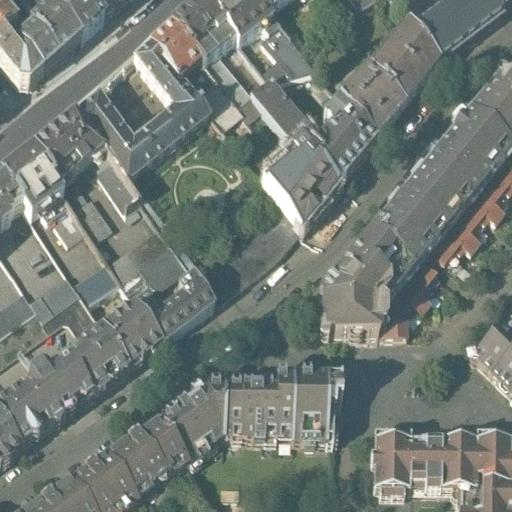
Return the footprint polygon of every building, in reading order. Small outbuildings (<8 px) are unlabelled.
[(33,0),(31,0),(21,10),(37,29),(50,18),(33,0)] [(73,0),(70,0),(50,18),(80,50),(92,40),(103,30),(73,0)] [(73,0),(103,30),(109,24),(117,19),(98,0),(73,0)] [(122,13),(129,8),(122,0),(98,0),(117,19),(122,13)] [(209,0),(200,8),(235,50),(238,55),(274,26),(271,23),(250,0),(209,0)] [(250,0),(271,23),(297,0),(250,0)] [(344,0),(359,19),(385,0),(384,0),(344,0)] [(453,0),(454,1),(410,33),(440,73),(505,25),(502,21),(486,0),(453,0)] [(511,0),(486,0),(502,21),(511,12),(511,0)] [(205,75),(235,50),(200,8),(185,20),(170,33),(200,70),(205,75)] [(2,11),(0,11),(0,48),(1,48),(22,30),(12,18),(4,9),(2,11)] [(12,18),(22,30),(28,36),(37,29),(21,10),(12,18)] [(37,29),(28,36),(31,40),(58,70),(71,59),(80,50),(50,18),(37,29)] [(160,43),(148,53),(180,89),(200,70),(170,33),(160,43)] [(410,33),(369,73),(408,112),(440,73),(410,33)] [(31,40),(16,53),(42,83),(49,78),(58,70),(31,40)] [(34,91),(42,83),(16,53),(10,59),(1,48),(0,48),(0,72),(19,95),(23,96),(28,96),(34,91)] [(98,102),(74,122),(102,160),(126,193),(212,125),(180,89),(148,53),(134,67),(172,116),(133,149),(98,102)] [(369,73),(337,106),(376,145),(408,112),(369,73)] [(469,121),(511,156),(511,86),(509,90),(507,89),(498,88),(469,121)] [(376,145),(337,106),(300,150),(339,193),(376,145)] [(412,191),(453,228),(477,198),(502,169),(511,156),(469,121),(412,191)] [(53,140),(32,158),(58,196),(72,183),(87,173),(102,160),(74,122),(53,140)] [(281,144),(246,171),(277,212),(301,239),(339,193),(300,150),(293,158),(281,144)] [(511,156),(502,169),(511,177),(511,156)] [(32,158),(0,183),(23,217),(31,228),(44,220),(63,206),(58,196),(32,158)] [(126,193),(102,160),(87,173),(125,226),(140,213),(126,193)] [(511,177),(502,169),(477,198),(494,212),(510,192),(511,194),(511,177)] [(0,183),(0,232),(23,217),(0,183)] [(88,209),(72,183),(58,196),(63,206),(86,241),(92,251),(112,236),(92,206),(88,209)] [(372,240),(414,275),(420,267),(429,257),(453,228),(412,191),(393,215),(372,240)] [(502,218),(494,212),(477,198),(453,228),(469,241),(486,222),(493,228),(498,223),(502,218)] [(86,241),(63,206),(44,220),(70,255),(86,241)] [(301,239),(277,212),(193,290),(212,316),(274,269),(301,239)] [(469,241),(453,228),(429,257),(445,270),(461,251),(469,257),(473,252),(477,248),(469,241)] [(157,238),(105,273),(118,291),(168,255),(157,238)] [(377,342),(388,341),(388,324),(387,309),(414,275),(372,240),(338,281),(317,306),(321,310),(322,338),(327,344),(335,344),(376,343),(377,342)] [(168,255),(118,291),(134,313),(185,278),(168,255)] [(387,309),(388,324),(401,324),(402,321),(412,310),(421,316),(424,312),(428,307),(420,300),(436,281),(420,267),(414,275),(387,309)] [(104,271),(71,293),(78,304),(84,313),(118,291),(105,273),(104,271)] [(134,313),(163,354),(212,316),(193,290),(185,278),(134,313)] [(67,284),(29,311),(34,320),(41,331),(78,304),(71,293),(67,284)] [(0,345),(34,320),(29,311),(22,301),(0,316),(0,345)] [(84,313),(78,304),(41,331),(48,342),(63,332),(67,332),(80,352),(87,348),(87,345),(92,342),(95,342),(101,338),(84,313)] [(163,354),(134,313),(125,320),(120,320),(109,328),(109,332),(101,338),(128,379),(163,354)] [(34,320),(0,345),(0,374),(48,342),(41,331),(34,320)] [(402,321),(401,324),(388,324),(388,341),(395,342),(405,341),(405,323),(402,321)] [(511,402),(511,334),(506,328),(472,362),(511,402)] [(67,370),(92,405),(128,379),(101,338),(95,342),(92,342),(87,345),(87,348),(80,352),(85,358),(67,370)] [(92,405),(67,370),(51,381),(49,379),(40,377),(27,386),(27,389),(26,393),(0,410),(0,430),(19,458),(44,440),(56,432),(64,426),(64,425),(92,405)] [(233,446),(292,447),(292,382),(276,382),(276,393),(261,393),(233,392),(233,446)] [(333,383),(292,382),(292,447),(332,447),(332,445),(332,418),(333,383)] [(221,446),(233,446),(233,392),(205,392),(175,415),(176,416),(158,429),(187,470),(221,446)] [(107,465),(139,511),(156,499),(153,494),(187,470),(158,429),(122,454),(107,465)] [(0,471),(19,458),(0,430),(0,471)] [(401,496),(441,497),(440,447),(411,446),(376,446),(376,504),(400,503),(401,496)] [(477,447),(440,447),(441,497),(456,497),(476,498),(476,493),(492,492),(511,491),(511,457),(511,449),(494,448),(477,447)] [(137,511),(139,511),(107,465),(71,491),(86,511),(137,511)] [(86,511),(71,491),(40,511),(86,511)] [(511,511),(511,491),(492,492),(476,493),(476,498),(456,497),(455,511),(511,511)]
